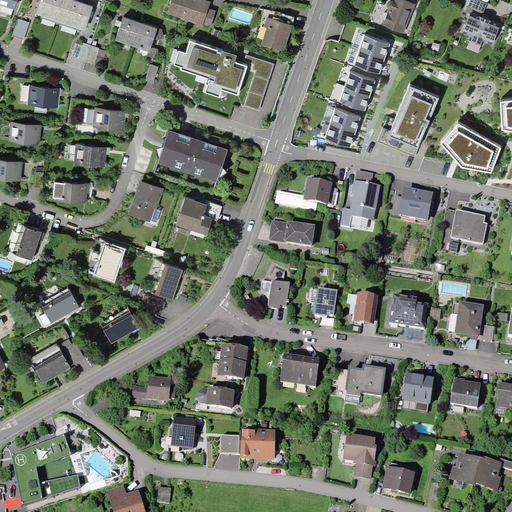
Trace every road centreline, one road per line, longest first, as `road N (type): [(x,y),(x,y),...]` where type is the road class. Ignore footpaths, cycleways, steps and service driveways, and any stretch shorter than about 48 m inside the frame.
road 1 (residential): [(64,396),(155,470),(321,489),(421,511)]
road 2 (residential): [(511,368),(255,330),(216,302)]
road 3 (residential): [(276,143),(511,195)]
road 4 (residential): [(151,101),(104,217),(84,223),(0,196)]
road 5 (residential): [(216,302),(186,329),(64,396)]
road 6 (residential): [(276,143),(216,302)]
road 7 (residential): [(0,48),(151,101)]
road 8 (residential): [(326,0),(276,143)]
road 9 (residential): [(151,101),(276,143)]
